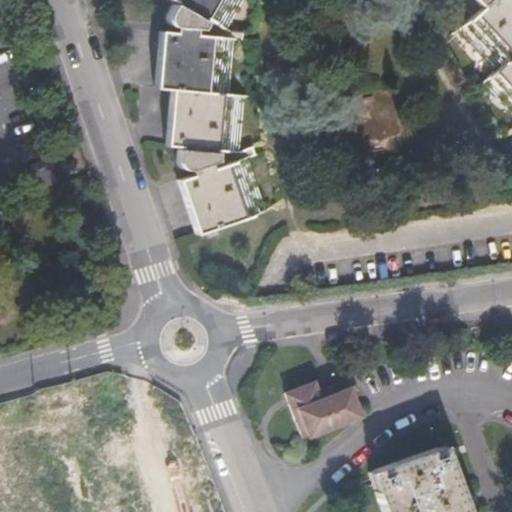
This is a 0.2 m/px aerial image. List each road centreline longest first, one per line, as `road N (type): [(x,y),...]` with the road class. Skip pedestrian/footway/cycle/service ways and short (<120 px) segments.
road 1 (residential): [(65,0),(167,308)]
road 2 (residential): [(216,333),(511,294)]
road 3 (residential): [(511,402),(465,393),(420,401),(306,486),(258,511)]
road 4 (residential): [(0,380),(147,340)]
road 5 (residential): [(199,371),(258,511)]
